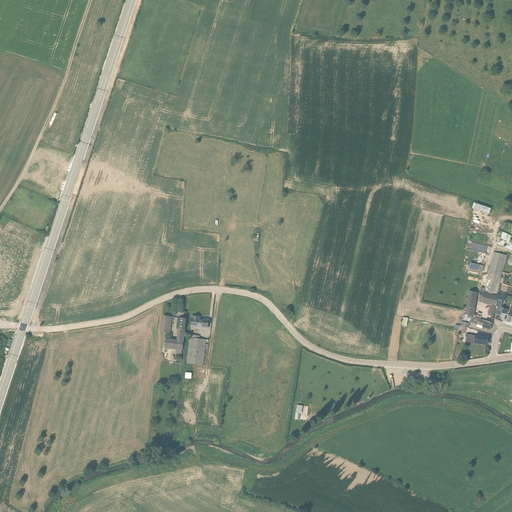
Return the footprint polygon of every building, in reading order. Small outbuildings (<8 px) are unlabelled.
[(490,209),(473,204),(472,210),(488,215),(490,209)] [(500,238),(509,242),(511,236),(501,232),(499,237),(500,238)] [(511,242),(509,242),(500,238),(498,244),(498,245),(511,250),(511,242)] [(472,243),(470,250),(485,254),(487,246),(472,243)] [(487,278),(482,277),(480,288),(478,302),(485,304),(485,305),(490,306),(487,316),(492,317),(493,314),(498,294),(499,292),(497,292),(507,255),(494,252),(487,278)] [(470,263),(468,271),(477,274),(478,271),(482,272),(484,266),(470,263)] [(503,272),(500,283),(503,283),(505,274),(509,275),(511,273),(511,272),(509,274),(503,272)] [(473,317),(477,293),(468,292),(465,315),(471,317),(473,317)] [(493,314),(500,315),(500,313),(506,315),(507,310),(503,309),(503,308),(500,307),(502,301),(504,301),(506,296),(498,294),(493,314)] [(170,333),(172,317),(163,316),(161,332),(170,333)] [(192,316),(191,327),(207,329),(208,320),(199,319),(199,317),(192,316)] [(482,329),(482,328),(490,330),(491,324),(488,322),(472,317),(470,322),(477,324),(476,327),(482,329)] [(182,351),(186,319),(181,318),(179,329),(178,329),(177,340),(165,339),(164,349),(176,350),(181,351),(182,351)] [(467,334),(466,339),(475,340),(474,343),(487,345),(488,338),(475,335),(475,336),(467,334)] [(190,335),(186,364),(203,365),(206,340),(199,339),(200,336),(190,335)]
